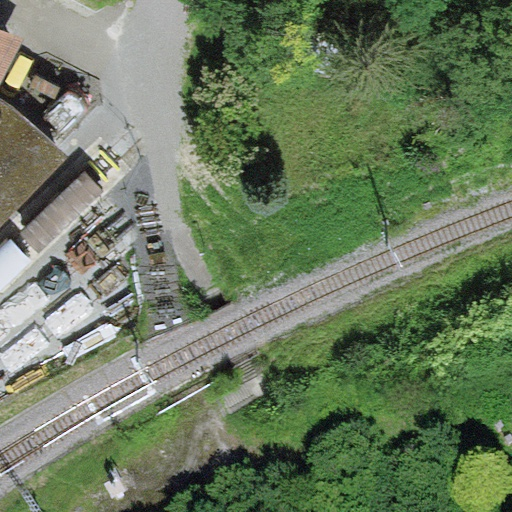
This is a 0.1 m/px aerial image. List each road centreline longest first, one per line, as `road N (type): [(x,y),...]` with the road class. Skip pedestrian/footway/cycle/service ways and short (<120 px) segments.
road 1 (track): [(168,0),(158,37),(159,130),(172,210),(207,284)]
road 2 (track): [(81,152),(135,98),(158,37)]
road 3 (track): [(27,0),(158,37)]
